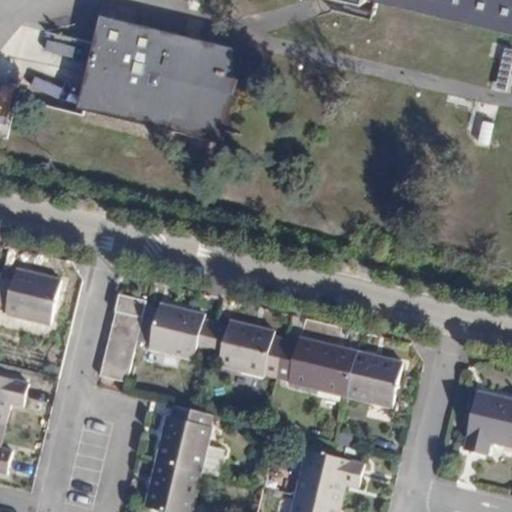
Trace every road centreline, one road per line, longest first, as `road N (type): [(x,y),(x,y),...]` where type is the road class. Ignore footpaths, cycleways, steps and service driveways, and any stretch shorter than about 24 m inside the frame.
road 1 (residential): [(511,332),(0,206)]
road 2 (unknown): [(113,511),(132,411),(85,396)]
